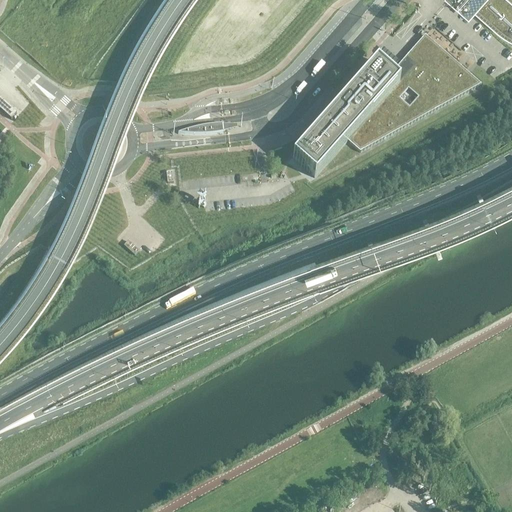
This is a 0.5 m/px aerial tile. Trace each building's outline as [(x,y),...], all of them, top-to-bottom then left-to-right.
[(511,0),(464,0),(497,28),(501,32),(505,35),(510,37),(511,38),(511,0)] [(377,64),(293,159),(315,179),(319,174),(347,142),(359,153),(481,86),(425,36),(405,59),(413,67),(399,83),(377,64)] [(16,114),(0,99),(0,110),(11,120),(12,119),(15,116),(16,114)] [(227,126),(222,126),(223,126),(223,125),(217,126),(210,126),(205,127),(198,128),(193,130),(185,132),(178,134),(185,135),(193,136),(201,136),(209,135),(217,135),(224,133),(223,133),(228,132),(237,130),(237,126),(227,126)] [(147,219),(158,229),(169,217),(158,207),(147,219)] [(124,247),(134,256),(138,252),(128,242),(124,247)] [(450,492),(458,506),(474,497),(466,483),(450,492)]
